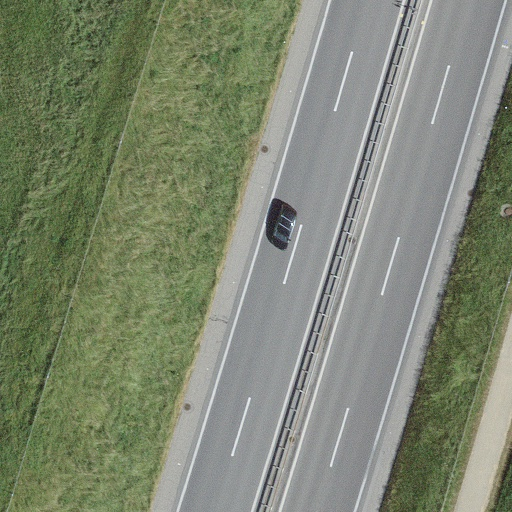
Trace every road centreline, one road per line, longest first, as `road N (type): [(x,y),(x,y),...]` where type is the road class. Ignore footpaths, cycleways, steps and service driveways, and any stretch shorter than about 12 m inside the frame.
road 1 (motorway): [(366,0),(211,511)]
road 2 (motorway): [(312,511),(466,0)]
